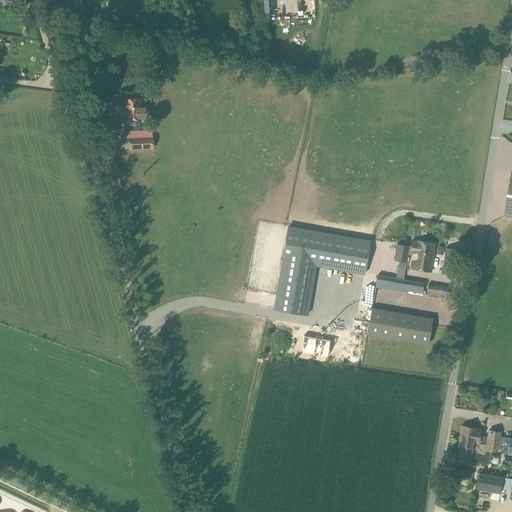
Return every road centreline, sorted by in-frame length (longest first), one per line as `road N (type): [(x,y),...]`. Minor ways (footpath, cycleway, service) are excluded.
road 1 (unclassified): [(433,511),(511,35)]
road 2 (track): [(187,511),(87,150)]
road 3 (residential): [(87,150),(47,0)]
